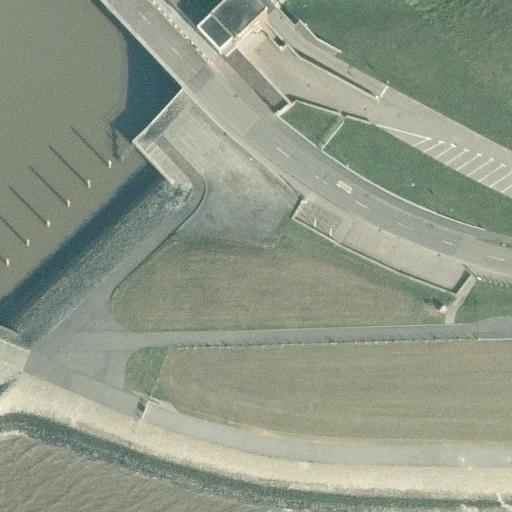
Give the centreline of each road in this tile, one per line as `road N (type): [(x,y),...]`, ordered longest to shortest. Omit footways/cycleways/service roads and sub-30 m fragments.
road 1 (track): [(511,462),(382,463),(205,440),(97,402),(74,366),(0,358)]
road 2 (residential): [(126,0),(312,176),(402,228),(511,266)]
road 3 (track): [(74,366),(108,347),(511,340)]
